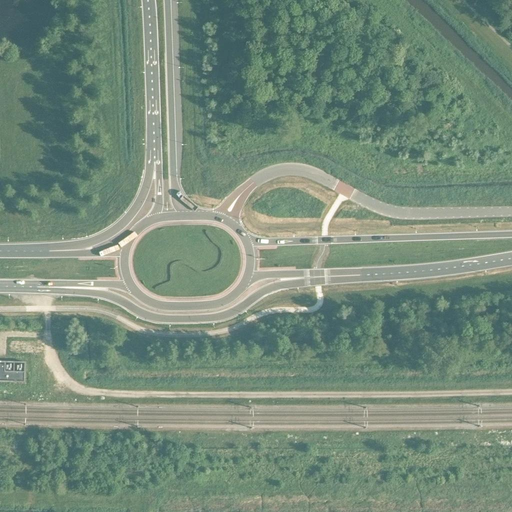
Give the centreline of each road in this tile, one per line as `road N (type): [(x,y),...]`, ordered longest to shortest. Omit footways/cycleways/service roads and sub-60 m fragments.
road 1 (track): [(511,394),(108,396),(63,379),(47,344)]
road 2 (unclassified): [(236,200),(263,177),(286,171),(399,216),(511,213)]
road 3 (trunk): [(511,236),(243,241)]
road 4 (trunk): [(72,287),(147,319),(205,321),(303,281)]
road 5 (motorway): [(194,219),(172,189),(165,0)]
road 6 (trunk): [(303,281),(511,261)]
road 7 (motorway): [(150,0),(156,164)]
road 8 (motorway): [(156,164),(125,221),(73,256)]
road 9 (trunk): [(132,292),(156,308),(201,308),(218,306),(243,284)]
